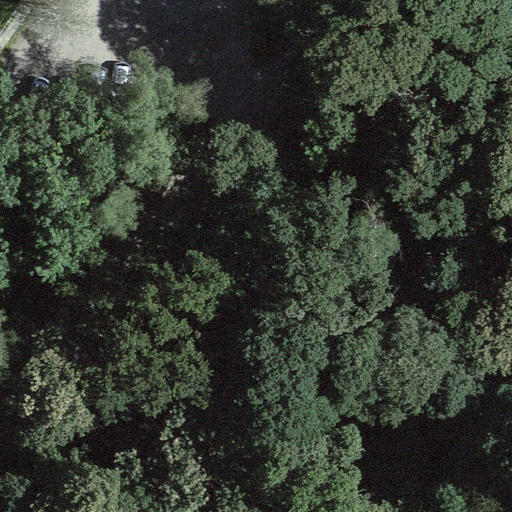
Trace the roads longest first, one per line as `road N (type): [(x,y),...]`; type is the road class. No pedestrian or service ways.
road 1 (residential): [(343,0),(82,322)]
road 2 (residential): [(82,322),(0,425)]
